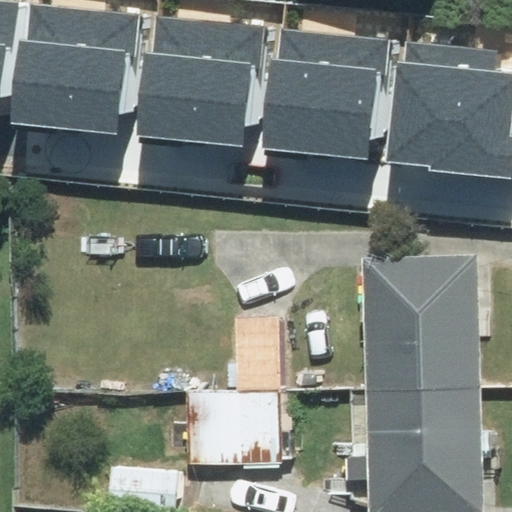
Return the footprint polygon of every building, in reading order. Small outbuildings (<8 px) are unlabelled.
[(267,8),(167,0),(161,82),(260,90),(267,8)] [(377,32),(297,25),(282,172),(480,191),(489,93),(372,82),(377,32)] [(0,302),(18,304),(22,245),(0,242),(0,302)] [(499,511),(509,257),(387,252),(378,511),(407,511),(499,511)] [(307,396),(198,387),(192,461),(301,470),(307,396)] [(120,468),(117,511),(197,511),(200,474),(120,468)]
